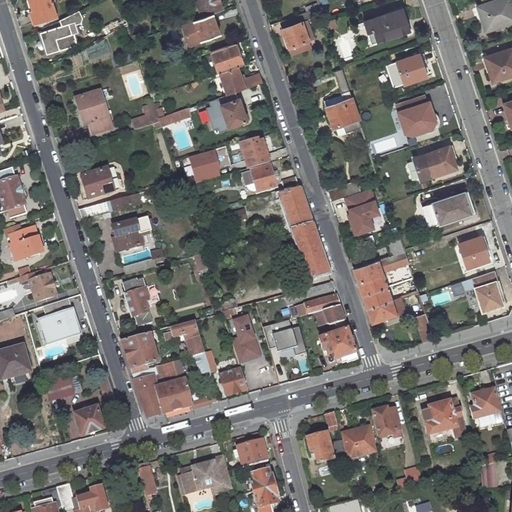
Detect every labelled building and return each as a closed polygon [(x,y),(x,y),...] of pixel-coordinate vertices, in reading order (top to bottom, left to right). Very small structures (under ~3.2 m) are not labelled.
[(51,0),(29,0),(37,22),(56,15),(51,0)] [(195,0),(201,16),(211,12),(212,12),(221,9),(217,0),(195,0)] [(511,10),(508,0),(494,0),(476,6),(484,29),(495,26),(494,23),(511,17),(511,10)] [(307,39),(302,23),(301,21),(321,14),(318,6),(278,19),(287,46),(293,44),(295,51),(310,46),(307,39)] [(77,41),(74,30),(79,28),(76,19),(81,17),(82,15),(80,7),(60,17),(62,23),(39,31),(42,38),(44,46),(46,51),(77,41)] [(372,29),(376,41),(403,32),(399,21),(405,20),(401,9),(363,21),(366,31),(372,29)] [(201,16),(181,23),(189,44),(204,38),(210,36),(219,33),(211,12),(201,16)] [(108,33),(125,24),(124,18),(118,21),(117,19),(104,25),(108,33)] [(325,28),(334,25),(332,18),(323,21),(325,28)] [(408,30),(405,20),(399,21),(403,32),(408,30)] [(312,37),(307,22),(302,23),(307,39),(312,37)] [(126,27),(131,40),(139,37),(135,24),(126,27)] [(366,31),(370,43),(376,41),(372,29),(366,31)] [(210,50),(218,71),(236,65),(242,63),(234,42),(210,50)] [(287,46),(290,53),(295,51),(293,44),(287,46)] [(511,49),(481,59),(486,73),(490,71),(493,81),(511,74),(511,49)] [(418,54),(396,62),(403,83),(425,76),(418,54)] [(241,78),(236,65),(218,71),(225,93),(233,90),(261,81),(259,72),(241,78)] [(359,127),(339,68),(332,71),(334,75),(342,100),(323,106),(331,127),(334,126),(337,135),(359,127)] [(99,88),(74,96),(83,123),(87,122),(91,132),(104,127),(101,117),(108,115),(99,88)] [(219,102),(226,124),(244,118),(236,96),(233,90),(225,93),(217,96),(219,101),(219,102)] [(511,100),(502,104),(506,114),(509,113),(511,121),(511,100)] [(424,103),(397,112),(403,133),(425,126),(426,126),(427,125),(427,124),(428,124),(428,123),(428,122),(428,121),(429,120),(429,119),(428,118),(428,116),(424,103)] [(158,125),(189,115),(186,106),(155,117),(157,122),(158,125)] [(153,123),(157,122),(155,117),(154,112),(137,118),(140,127),(153,123)] [(267,162),(259,135),(239,141),(246,163),(247,167),(267,162)] [(448,146),(412,158),(419,181),(456,169),(448,146)] [(195,181),(221,178),(218,151),(192,155),(195,181)] [(236,162),(238,170),(247,167),(246,163),(242,163),(241,161),(236,162)] [(236,162),(220,166),(222,174),(238,170),(236,162)] [(112,164),(81,174),(88,196),(119,187),(112,164)] [(268,165),(239,173),(243,186),(252,183),(255,190),(274,185),(268,165)] [(11,167),(0,170),(0,196),(4,210),(7,209),(10,217),(26,212),(23,204),(25,203),(16,176),(15,177),(11,167)] [(294,176),(279,180),(282,189),(297,185),(294,176)] [(355,180),(326,191),(330,202),(359,191),(355,180)] [(298,188),(278,195),(306,279),(326,273),(298,188)] [(373,189),(343,198),(355,237),(378,230),(374,218),(382,216),(373,189)] [(462,192),(430,202),(437,224),(469,213),(462,192)] [(113,209),(139,201),(137,193),(110,200),(113,209)] [(86,215),(109,208),(106,201),(83,207),(86,215)] [(425,204),(432,226),(437,224),(430,202),(425,204)] [(117,233),(122,249),(143,243),(140,232),(150,229),(146,215),(111,225),(114,234),(117,233)] [(10,236),(12,243),(9,244),(15,259),(39,252),(37,247),(40,245),(34,226),(21,230),(19,223),(5,227),(8,237),(10,236)] [(122,249),(117,233),(114,234),(109,235),(114,251),(122,249)] [(400,251),(396,237),(389,239),(385,243),(389,257),(401,253),(400,251)] [(478,237),(457,244),(464,267),(486,260),(478,237)] [(356,246),(349,248),(352,257),(359,254),(356,246)] [(193,255),(198,270),(205,268),(200,253),(193,255)] [(153,257),(123,266),(126,274),(156,265),(155,262),(163,260),(161,255),(153,257)] [(383,271),(378,260),(378,259),(374,260),(378,272),(383,271)] [(356,283),(379,275),(378,272),(374,260),(362,265),(351,268),(356,283)] [(20,276),(30,273),(28,267),(18,270),(20,276)] [(29,282),(35,301),(56,294),(50,273),(43,275),(41,269),(30,273),(20,276),(18,276),(20,282),(21,283),(22,284),(24,284),(29,282)] [(473,289),(480,313),(504,305),(498,289),(499,287),(493,270),(469,278),(470,279),(472,281),(474,288),(473,289)] [(379,275),(356,283),(360,295),(384,287),(379,275)] [(135,277),(121,281),(125,291),(123,292),(130,315),(133,315),(136,324),(151,320),(144,300),(149,298),(142,277),(136,279),(135,277)] [(302,295),(331,288),(329,281),(300,289),(300,290),(302,295)] [(384,287),(360,295),(365,309),(388,300),(384,287)] [(334,294),(294,305),(298,317),(301,316),(312,313),(338,306),(334,294)] [(46,342),(79,333),(68,298),(43,306),(46,315),(38,317),(46,342)] [(369,322),(401,312),(396,298),(390,300),(388,300),(365,309),(369,322)] [(229,300),(216,303),(219,310),(231,307),(229,300)] [(327,325),(342,320),(338,306),(312,313),(316,325),(323,323),(327,325)] [(12,307),(0,310),(0,320),(15,315),(12,307)] [(301,316),(305,329),(316,325),(312,313),(301,316)] [(411,318),(419,344),(430,340),(422,314),(411,318)] [(252,317),(230,322),(240,364),(263,358),(252,317)] [(174,333),(196,327),(194,319),(171,325),(174,333)] [(295,347),(297,356),(305,354),(297,320),(265,328),(271,352),(295,347)] [(339,361),(343,360),(344,362),(355,359),(342,320),(327,325),(330,334),(317,338),(321,351),(323,350),(327,361),(338,357),(339,361)] [(149,331),(120,339),(128,366),(157,358),(149,331)] [(186,339),(190,355),(191,356),(196,355),(203,353),(204,352),(199,335),(186,339)] [(0,378),(0,379),(30,370),(22,344),(19,344),(19,342),(11,344),(11,347),(0,349),(0,378)] [(207,368),(208,372),(214,371),(208,351),(204,352),(203,353),(207,368)] [(207,368),(203,353),(196,355),(201,370),(207,368)] [(148,367),(159,364),(157,358),(128,366),(130,372),(148,367)] [(156,415),(189,405),(191,409),(217,402),(215,395),(189,402),(177,359),(160,364),(162,371),(168,370),(171,380),(157,384),(152,370),(149,371),(150,375),(133,380),(145,418),(156,415)] [(133,380),(150,375),(149,371),(148,370),(148,367),(130,372),(133,380)] [(238,368),(218,374),(225,395),(245,389),(238,368)] [(68,374),(46,381),(50,399),(73,392),(68,374)] [(494,390),(472,396),(475,407),(468,409),(471,421),(472,420),(499,413),(494,390)] [(106,400),(110,411),(117,409),(113,398),(106,400)] [(429,436),(458,429),(464,427),(462,419),(460,410),(458,401),(451,402),(430,408),(431,414),(428,415),(424,416),(425,420),(429,436)] [(96,404),(73,412),(79,435),(103,427),(96,404)] [(401,437),(394,411),(387,412),(386,409),(373,413),(379,439),(392,435),(392,440),(401,437)] [(324,415),(328,427),(336,425),(333,412),(324,415)] [(348,458),(374,452),(369,431),(360,433),(360,429),(342,434),(348,458)] [(325,433),(305,438),(308,450),(312,449),(313,454),(316,464),(345,456),(341,441),(328,444),(325,433)] [(259,440),(235,446),(241,470),(250,467),(263,464),(266,463),(259,440)] [(478,447),(470,449),(475,468),(479,467),(483,466),(478,447)] [(229,489),(220,455),(210,458),(210,461),(178,470),(180,475),(175,477),(180,494),(209,486),(217,484),(219,491),(229,489)] [(147,496),(155,494),(146,461),(136,463),(145,498),(148,498),(147,496)] [(250,475),(248,476),(256,509),(259,508),(260,508),(260,509),(259,509),(257,510),(257,511),(272,511),(270,505),(275,504),(273,497),(276,496),(270,475),(268,475),(266,469),(265,470),(263,464),(250,467),(251,473),(250,474),(250,475)] [(405,472),(406,480),(408,486),(422,482),(418,468),(405,472)] [(406,480),(396,483),(398,488),(408,486),(406,480)] [(61,511),(75,511),(68,482),(55,486),(59,500),(58,500),(61,511)] [(217,484),(209,486),(211,494),(219,491),(217,484)] [(30,509),(30,511),(55,511),(53,501),(58,500),(59,500),(55,486),(46,488),(50,503),(30,509)] [(90,493),(77,496),(79,507),(88,505),(89,509),(94,507),(94,510),(105,507),(99,486),(89,489),(90,493)] [(352,511),(350,501),(314,511),(352,511)]
